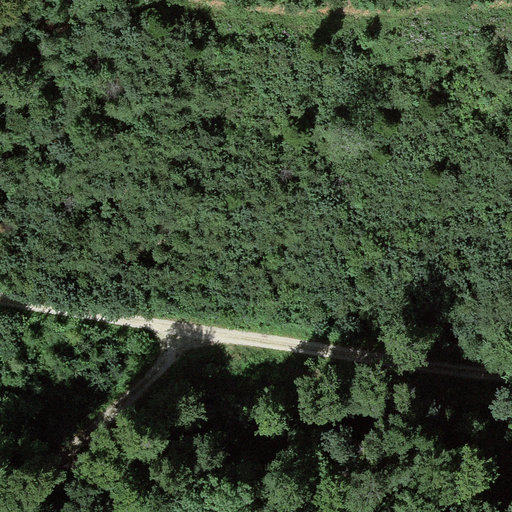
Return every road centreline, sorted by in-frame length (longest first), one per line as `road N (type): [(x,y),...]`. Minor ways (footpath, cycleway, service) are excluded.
road 1 (track): [(0,302),(511,378)]
road 2 (track): [(188,326),(172,359),(35,476),(5,511)]
